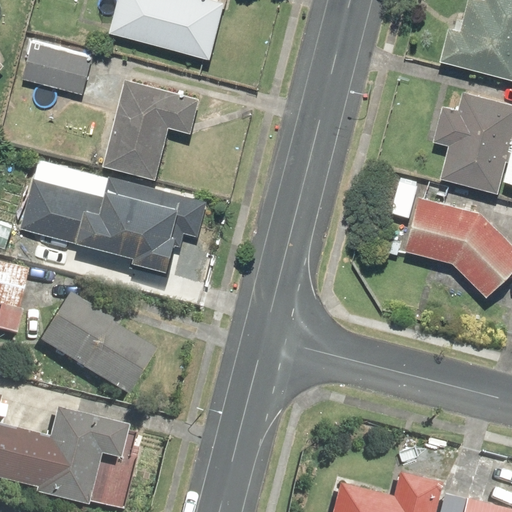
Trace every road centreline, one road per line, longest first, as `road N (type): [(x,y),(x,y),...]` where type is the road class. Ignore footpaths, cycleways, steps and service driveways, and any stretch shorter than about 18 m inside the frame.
road 1 (tertiary): [(268,333),(348,0)]
road 2 (residential): [(511,401),(268,333)]
road 3 (tertiary): [(222,511),(268,333)]
